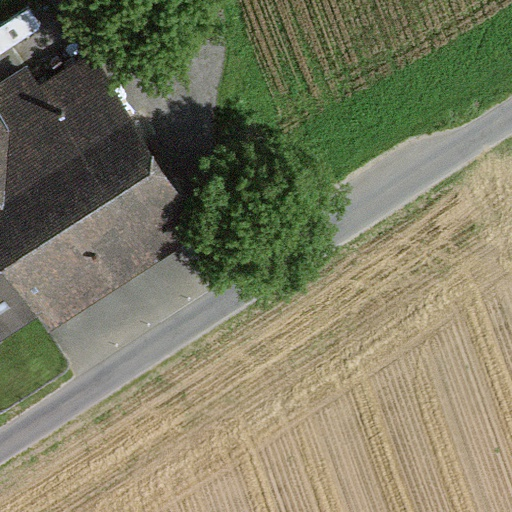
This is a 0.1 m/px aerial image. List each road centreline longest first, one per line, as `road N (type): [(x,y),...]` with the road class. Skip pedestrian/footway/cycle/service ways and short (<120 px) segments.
road 1 (unclassified): [(0,457),(511,122)]
road 2 (unknown): [(283,272),(158,73),(94,0)]
